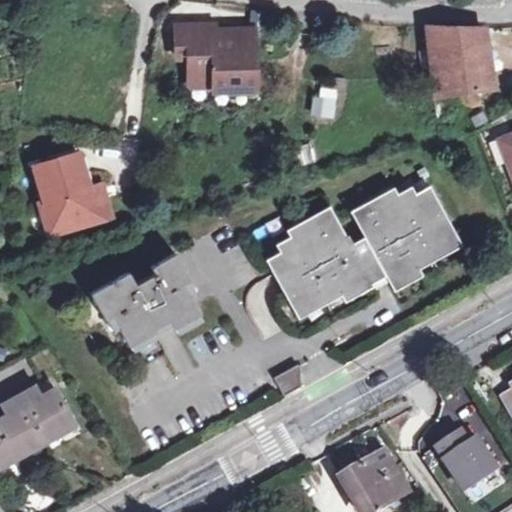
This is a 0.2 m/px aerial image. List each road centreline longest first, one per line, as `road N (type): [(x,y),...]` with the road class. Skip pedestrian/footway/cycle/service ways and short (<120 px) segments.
road 1 (secondary): [(511,314),(151,511)]
road 2 (residential): [(245,0),(403,21),(511,17)]
